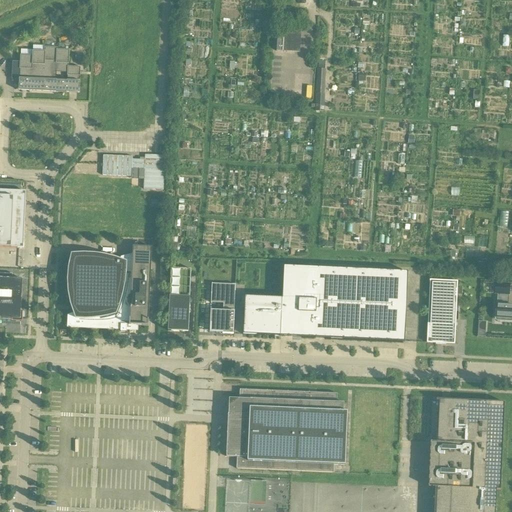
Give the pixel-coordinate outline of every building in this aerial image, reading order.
[(300,53),(301,35),(278,33),(276,52),(300,53)] [(12,72),(11,90),(79,93),(81,67),(68,67),(68,64),(69,64),(69,50),(57,50),(57,48),(45,47),(45,52),(33,51),(32,56),(20,55),(20,72),(12,72)] [(318,70),(316,94),(316,111),(324,112),(326,70),(318,70)] [(103,156),(102,176),(132,177),(132,180),(144,180),(143,190),(163,190),(165,156),(145,155),(145,160),(132,160),(132,157),(103,156)] [(71,215),(71,225),(110,227),(110,228),(116,228),(116,227),(129,228),(129,227),(129,220),(137,225),(137,226),(139,223),(141,221),(143,218),(146,220),(147,221),(149,217),(152,213),(154,209),(153,209),(150,208),(152,205),(153,202),(155,199),(136,186),(89,184),(89,185),(94,185),(94,195),(79,194),(80,193),(80,192),(80,191),(81,190),(75,189),(74,189),(75,189),(73,193),(72,193),(72,194),(72,204),(71,215)] [(0,191),(0,247),(23,249),(26,192),(0,191)] [(501,211),(501,225),(508,225),(509,211),(501,211)] [(126,332),(126,329),(136,330),(136,326),(148,327),(151,248),(133,247),(132,256),(122,259),(121,261),(115,258),(105,255),(94,254),(83,254),(71,254),(68,269),(67,280),(68,292),(70,305),(73,315),(69,316),(69,326),(120,329),(120,332),(126,332)] [(245,297),(243,335),(268,336),(297,337),(301,337),(316,338),(325,339),(400,342),(403,342),(404,342),(408,272),(284,267),(282,298),(245,297)] [(171,269),(168,331),(188,332),(191,270),(171,269)] [(0,318),(12,319),(20,319),(21,311),(22,279),(12,279),(12,274),(0,273),(0,318)] [(427,343),(437,344),(454,345),(457,295),(457,288),(457,282),(430,280),(427,343)] [(511,322),(511,320),(511,305),(507,305),(508,295),(509,295),(510,284),(496,283),(495,294),(498,294),(497,305),(496,305),(495,318),(505,319),(505,321),(511,322)] [(233,334),(235,285),(212,284),(211,304),(224,304),(223,311),(211,311),(210,324),(211,324),(211,330),(210,330),(211,330),(211,332),(216,332),(216,334),(216,333),(222,333),(222,334),(233,334)] [(478,331),(485,332),(486,323),(478,322),(478,331)] [(226,450),(226,457),(237,458),(236,469),(248,470),(300,472),(334,473),(334,465),(345,466),(347,412),(343,412),(344,403),(337,403),(337,394),(316,393),(308,393),(240,390),(239,395),(239,399),(237,399),(229,399),(229,402),(227,402),(227,405),(227,408),(228,408),(228,426),(227,430),(227,434),(227,438),(227,446),(226,450)] [(436,401),(439,401),(437,443),(430,442),(428,487),(435,488),(433,511),(495,511),(496,490),(500,490),(504,403),(487,402),(436,400),(436,401)]
